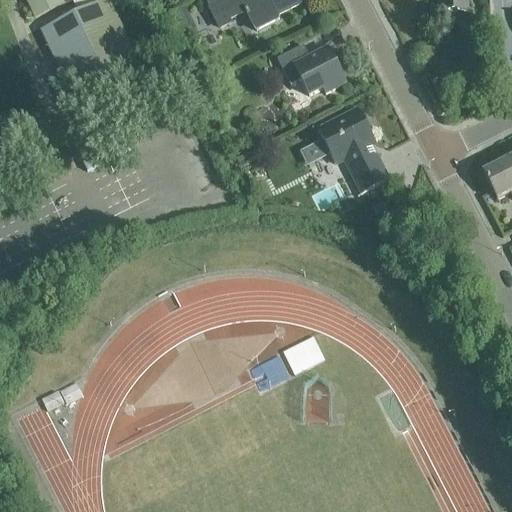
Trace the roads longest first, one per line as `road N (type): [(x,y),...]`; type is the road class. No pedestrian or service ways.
road 1 (residential): [(437,153),(358,0)]
road 2 (residential): [(511,300),(437,153)]
